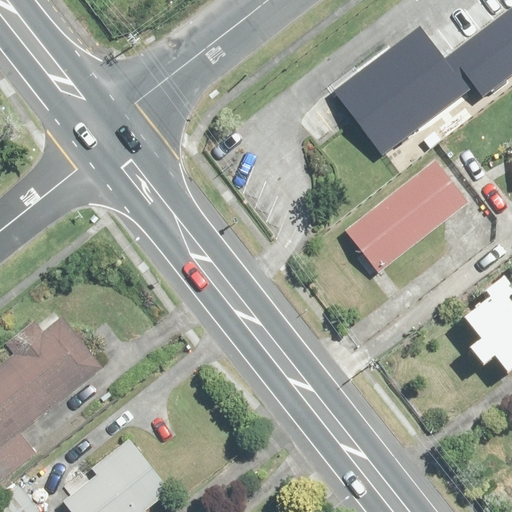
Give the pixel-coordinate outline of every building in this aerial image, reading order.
[(511,6),(452,53),(483,93),(511,69),(511,6)] [(367,94),(344,109),(374,153),(467,89),(421,26),(350,75),(367,94)] [(434,162),(343,232),(377,275),(467,206),(434,162)] [(498,366),(509,379),(511,376),(511,286),(504,276),(484,291),(493,304),(467,323),(483,347),(472,356),(486,375),(498,366)] [(0,480),(2,483),(38,453),(14,424),(90,360),(53,316),(41,325),(32,318),(0,345),(0,480)] [(100,477),(66,503),(72,511),(138,511),(169,488),(130,438),(92,467),(100,477)] [(38,511),(19,485),(0,499),(0,511),(38,511)]
